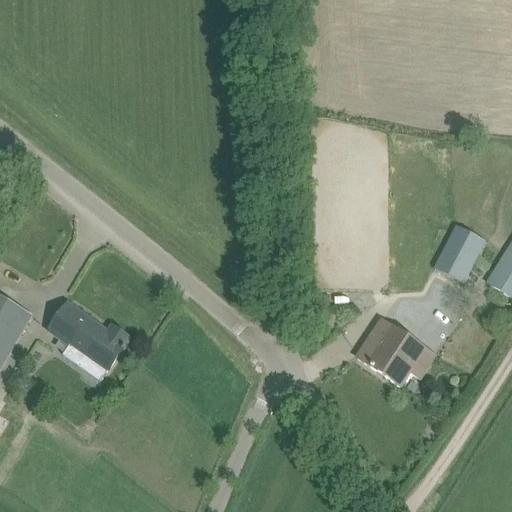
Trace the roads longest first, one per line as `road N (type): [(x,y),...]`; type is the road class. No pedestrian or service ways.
road 1 (unclassified): [(280,369),(268,0)]
road 2 (unclassified): [(280,369),(0,130)]
road 3 (track): [(511,359),(407,511)]
road 4 (unclassified): [(386,511),(280,369)]
road 5 (unclassified): [(216,511),(280,369)]
